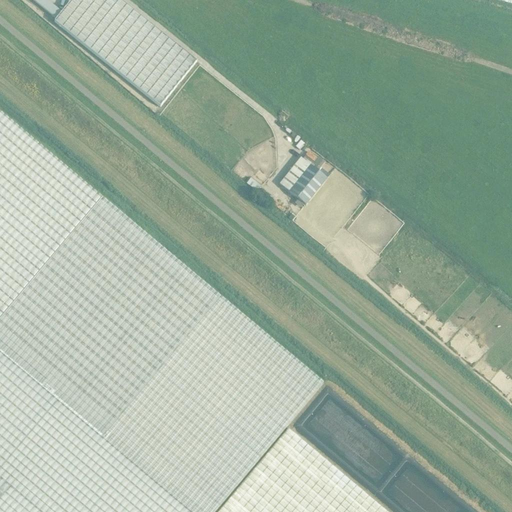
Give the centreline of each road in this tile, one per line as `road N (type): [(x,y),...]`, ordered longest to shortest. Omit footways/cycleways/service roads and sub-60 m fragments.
road 1 (unknown): [(0,34),(511,465)]
road 2 (unknown): [(121,0),(266,109),(280,154)]
